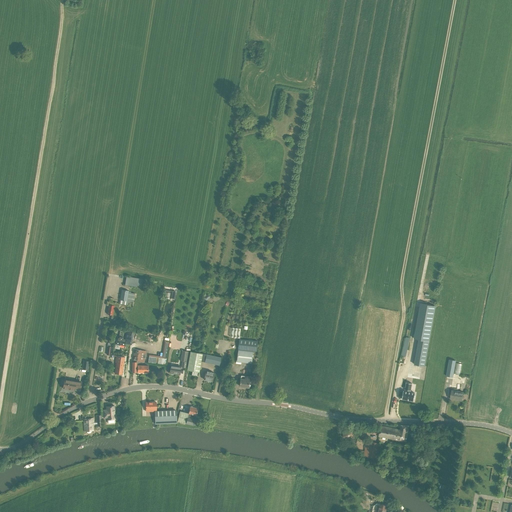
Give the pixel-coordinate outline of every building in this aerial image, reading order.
[(126,276),(126,285),(142,286),(143,278),(126,276)] [(120,303),(128,304),(129,300),(134,301),(135,293),(131,292),(131,290),(122,289),(120,303)] [(117,319),(120,304),(107,302),(106,305),(109,306),(107,314),(112,315),(111,319),(117,319)] [(421,303),(419,313),(414,339),(419,339),(414,364),(425,366),(436,306),(421,303)] [(230,336),(240,337),(242,328),(232,326),(230,336)] [(120,332),(120,336),(118,335),(115,348),(120,349),(120,345),(125,346),(126,342),(130,343),(132,333),(127,332),(126,337),(122,336),(123,333),(123,332),(121,331),(120,332)] [(406,336),(402,355),(406,355),(410,337),(406,336)] [(149,362),(167,364),(169,338),(165,337),(163,356),(149,354),(149,362)] [(252,361),(253,351),(257,351),(258,341),(240,339),(237,360),(252,361)] [(144,362),(146,351),(134,349),(133,360),(144,362)] [(191,351),(187,370),(199,372),(202,354),(191,351)] [(122,374),(125,357),(116,356),(115,363),(116,363),(115,373),(122,374)] [(148,373),(148,366),(138,366),(138,368),(137,368),(137,362),(132,362),(132,372),(137,373),(137,372),(138,372),(148,373)] [(180,374),(181,367),(171,365),(170,373),(180,374)] [(212,381),(214,373),(206,371),(204,379),(212,381)] [(80,389),(82,380),(65,376),(63,388),(74,390),(75,387),(80,389)] [(251,377),(245,376),(241,376),(241,379),(240,378),(240,382),(241,382),(240,386),(249,387),(251,377)] [(404,391),(403,391),(402,399),(413,401),(414,399),(415,395),(414,395),(415,393),(414,393),(409,392),(409,390),(410,391),(411,390),(410,390),(412,384),(412,383),(406,382),(406,383),(405,389),(405,390),(406,390),(406,391),(404,391)] [(462,400),(463,392),(452,390),(450,398),(462,400)] [(106,406),(106,410),(103,410),(104,418),(107,418),(107,420),(108,420),(108,422),(109,423),(111,422),(111,419),(115,419),(114,406),(106,406)] [(193,426),(198,409),(190,407),(188,413),(180,411),(178,422),(193,426)] [(155,424),(177,423),(176,411),(155,412),(155,424)] [(91,432),(91,431),(93,431),(93,423),(93,418),(83,419),(84,431),(86,431),(86,432),(88,433),(90,433),(91,432)] [(400,430),(380,426),(378,436),(394,439),(406,441),(409,426),(401,425),(400,430)] [(343,437),(348,441),(353,438),(354,432),(349,428),(343,430),(343,437)] [(375,458),(378,443),(367,441),(364,455),(375,458)] [(389,511),(391,503),(386,502),(386,505),(380,504),(380,505),(378,504),(375,511),(389,511)]
